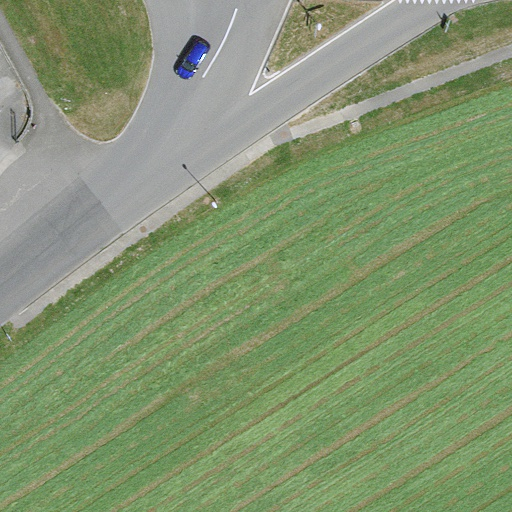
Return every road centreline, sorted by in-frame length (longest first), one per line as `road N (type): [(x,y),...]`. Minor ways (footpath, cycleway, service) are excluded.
road 1 (tertiary): [(162,174),(432,0)]
road 2 (tertiary): [(162,174),(0,303)]
road 3 (tertiary): [(235,0),(162,174)]
